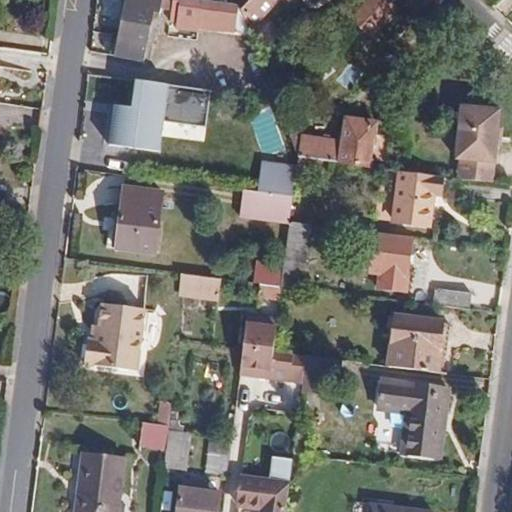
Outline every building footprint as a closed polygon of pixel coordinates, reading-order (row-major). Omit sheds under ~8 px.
[(249,31),(241,11),(239,5),(203,0),(124,0),(117,37),(112,36),(109,56),(144,62),(154,13),(160,14),(161,7),(172,9),(170,21),(176,22),(175,28),(197,33),(198,29),(249,31)] [(253,0),(243,12),(256,25),(280,0),(285,0),(289,3),(291,0),(253,0)] [(398,8),(389,0),(366,0),(348,19),(368,39),(398,8)] [(312,42),(299,57),(307,64),(320,50),(312,42)] [(205,127),(210,89),(136,79),(133,108),(114,106),(109,146),(160,152),(164,121),(205,127)] [(494,183),(505,97),(467,93),(456,178),(494,183)] [(322,161),(371,167),(376,122),(346,118),(343,142),(302,136),(299,158),(322,161)] [(322,161),(299,158),(298,158),(297,166),(295,176),(320,179),(322,161)] [(295,176),(297,166),(262,161),(258,192),(293,197),(295,176)] [(394,217),(393,224),(430,228),(434,195),(445,196),(447,178),(399,173),(397,197),(394,217)] [(122,188),(115,249),(156,254),(163,193),(122,188)] [(290,223),(293,197),(258,192),(243,190),(239,217),(290,223)] [(303,290),(310,226),(304,225),(289,224),(284,260),(298,261),(295,289),(303,290)] [(406,293),(413,238),(374,233),(369,272),(380,273),(379,290),(406,293)] [(298,261),(284,260),(283,266),(281,287),(295,289),(298,261)] [(281,287),(283,266),(262,263),(261,271),(255,270),(253,283),(260,284),(281,287)] [(221,279),(183,274),(181,284),(203,286),(203,288),(219,292),(221,279)] [(203,286),(181,284),(180,284),(178,297),(219,302),(219,292),(203,288),(203,286)] [(281,287),(260,284),(258,297),(278,300),(281,287)] [(434,306),(469,310),(472,293),(436,289),(434,306)] [(97,341),(91,340),(87,340),(84,365),(137,372),(145,309),(103,305),(100,326),(97,341)] [(274,352),(278,319),(247,315),(243,348),(274,352)] [(388,367),(435,373),(442,322),(395,315),(388,367)] [(93,325),(91,340),(97,341),(100,326),(93,325)] [(290,381),(302,383),(306,356),(274,352),(243,348),(239,375),(290,381)] [(302,385),(301,391),(316,393),(318,374),(339,377),(341,361),(306,356),(302,383),(302,385)] [(439,465),(450,388),(381,380),(378,410),(408,413),(401,461),(439,465)] [(160,402),(158,425),(169,426),(172,403),(160,402)] [(170,421),(164,467),(184,470),(189,434),(183,433),(184,427),(182,427),(181,427),(179,426),(179,425),(178,423),(178,422),(170,421)] [(158,425),(143,423),(140,443),(167,445),(169,426),(158,425)] [(310,434),(297,432),(295,452),(307,454),(310,434)] [(209,452),(230,455),(232,440),(211,437),(209,452)] [(206,474),(227,476),(230,455),(209,452),(206,474)] [(118,511),(125,458),(83,453),(76,511),(118,511)] [(261,511),(285,511),(289,484),(240,477),(237,506),(262,510),(261,511)] [(185,488),(203,491),(204,482),(186,479),(185,488)] [(218,511),(221,493),(203,491),(185,488),(181,488),(177,511),(218,511)]
